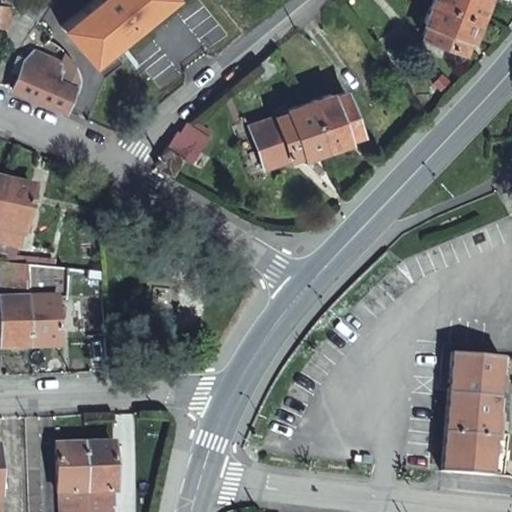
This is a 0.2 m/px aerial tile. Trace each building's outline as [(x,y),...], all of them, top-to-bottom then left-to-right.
[(38,21),(51,0),(34,0),(25,13),(38,21)] [(92,0),(63,24),(92,59),(110,45),(150,93),(259,0),(198,0),(172,22),(158,4),(162,0),(92,0)] [(480,14),(447,0),(430,0),(424,16),(427,17),(422,31),(463,48),(468,35),(471,36),(480,14)] [(447,0),(480,14),(486,0),(447,0)] [(0,2),(0,25),(9,27),(12,5),(0,2)] [(332,31),(315,12),(304,22),(320,41),(332,31)] [(273,47),(267,52),(270,56),(276,51),(273,47)] [(22,60),(12,87),(64,109),(74,86),(56,78),(63,62),(35,49),(22,60)] [(267,52),(252,65),(262,77),(278,64),(270,56),(267,52)] [(307,98),(324,147),(347,139),(346,135),(359,131),(344,89),(331,93),(330,89),(307,98)] [(302,154),(324,147),(307,98),(285,106),(285,109),(247,123),(262,165),(302,151),(302,154)] [(183,120),(176,133),(173,131),(165,145),(183,156),(189,159),(205,133),(183,120)] [(155,162),(173,173),(183,156),(165,145),(155,162)] [(32,184),(5,177),(0,200),(0,240),(18,245),(32,184)] [(27,263),(4,260),(6,298),(1,298),(2,345),(30,345),(30,344),(28,282),(27,263)] [(30,344),(30,345),(58,344),(57,296),(39,297),(39,282),(28,282),(30,344)] [(498,373),(499,355),(449,351),(439,470),(489,474),(492,439),(498,439),(499,431),(493,431),(494,418),(501,418),(501,412),(494,411),(497,381),(503,381),(504,374),(498,373)] [(84,511),(83,447),(56,448),(57,495),(58,495),(58,511),(84,511)] [(112,447),(83,447),(84,511),(99,511),(100,511),(110,510),(109,495),(112,495),(112,464),(112,451),(112,447)] [(112,451),(112,464),(121,464),(121,450),(112,451)]
